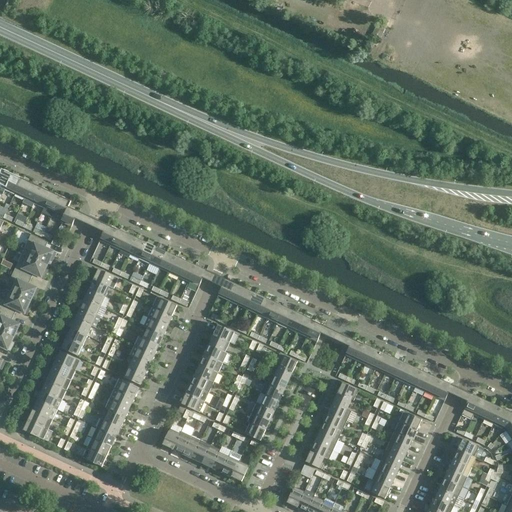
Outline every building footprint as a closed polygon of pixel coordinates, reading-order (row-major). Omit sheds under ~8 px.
[(377,46),(379,42),(385,28),(377,24),(369,43),(377,46)] [(0,187),(5,190),(12,174),(2,169),(0,174),(0,187)] [(15,195),(22,179),(12,174),(5,190),(15,195)] [(25,199),(32,183),(22,179),(15,195),(25,199)] [(34,204),(42,188),(32,183),(25,199),(34,204)] [(44,208),(52,192),(42,188),(34,204),(44,208)] [(52,218),(54,213),(61,197),(52,192),(44,208),(42,213),(52,218)] [(72,202),(61,197),(54,213),(63,217),(64,218),(69,207),(72,202)] [(79,212),(69,207),(64,218),(63,217),(61,223),(71,228),(76,219),(90,226),(93,218),(79,212)] [(118,230),(107,225),(93,218),(90,226),(104,232),(100,241),(110,246),(118,230)] [(120,250),(127,234),(118,230),(110,246),(120,250)] [(130,255),(137,239),(127,234),(120,250),(130,255)] [(31,235),(23,253),(30,256),(48,264),(50,259),(52,260),(55,253),(53,252),(54,252),(42,247),(42,246),(44,242),(45,241),(31,235)] [(139,260),(147,244),(137,239),(130,255),(139,260)] [(149,264),(157,248),(147,244),(139,260),(149,264)] [(159,269),(167,253),(157,248),(149,264),(159,269)] [(45,270),(48,264),(30,256),(23,253),(14,271),(28,277),(27,277),(29,272),(30,273),(30,272),(42,278),(42,277),(44,278),(47,271),(45,270)] [(169,273),(177,257),(167,253),(159,269),(169,273)] [(179,278),(186,262),(177,257),(169,273),(179,278)] [(189,282),(196,267),(186,262),(179,278),(189,282)] [(216,276),(196,267),(189,282),(199,287),(203,279),(213,283),(216,276)] [(119,279),(99,269),(94,279),(114,288),(119,279)] [(27,278),(28,277),(14,271),(10,280),(16,283),(12,292),(31,301),(33,296),(35,297),(38,290),(36,289),(37,288),(25,283),(25,282),(27,278)] [(228,301),(236,285),(225,280),(216,276),(213,283),(222,287),(218,296),(228,301)] [(113,289),(114,288),(94,279),(90,289),(106,297),(110,287),(113,289)] [(238,305),(245,289),(236,285),(228,301),(238,305)] [(101,307),(106,297),(90,289),(85,299),(101,307)] [(248,310),(255,294),(245,289),(238,305),(248,310)] [(28,306),(31,301),(12,292),(7,301),(1,298),(0,301),(0,308),(11,314),(11,313),(13,309),(25,314),(25,313),(27,314),(30,307),(28,306)] [(258,315),(265,299),(255,294),(248,310),(258,315)] [(157,309),(173,316),(177,306),(161,299),(157,297),(153,307),(157,309)] [(96,316),(101,307),(85,299),(80,309),(96,316)] [(267,319),(275,303),(265,299),(258,315),(267,319)] [(277,324),(285,308),(275,303),(267,319),(277,324)] [(168,326),(173,316),(157,309),(153,307),(148,317),(152,319),(152,318),(168,326)] [(11,314),(0,308),(0,330),(14,337),(16,332),(18,333),(22,326),(20,325),(20,324),(8,319),(9,319),(8,318),(10,314),(11,314)] [(287,328),(295,312),(285,308),(277,324),(287,328)] [(100,318),(96,316),(80,309),(76,319),(92,326),(96,328),(100,318)] [(297,333),(304,317),(295,312),(287,328),(297,333)] [(164,336),(168,326),(152,318),(152,319),(148,317),(144,327),(148,328),(164,336)] [(307,338),(314,322),(304,317),(297,333),(307,338)] [(87,336),(92,326),(76,319),(71,329),(87,336)] [(339,333),(325,326),(314,322),(307,338),(317,342),(321,334),(335,340),(339,333)] [(235,333),(219,325),(214,335),(227,341),(228,342),(230,343),(235,333)] [(159,345),(164,336),(148,328),(143,338),(159,345)] [(83,346),(87,336),(71,329),(67,338),(83,346)] [(11,343),(14,337),(0,330),(0,346),(8,350),(10,350),(13,343),(11,343)] [(356,360),(363,344),(339,333),(335,340),(350,347),(345,356),(356,360)] [(227,341),(214,335),(209,345),(217,348),(225,352),(230,343),(228,342),(227,341)] [(159,345),(143,338),(139,336),(135,346),(155,355),(159,345)] [(78,356),(83,346),(67,338),(62,349),(78,356)] [(366,365),(373,349),(363,344),(356,360),(366,365)] [(225,353),(225,352),(217,348),(209,345),(205,355),(214,359),(223,363),(227,354),(225,353)] [(150,365),(155,355),(135,346),(130,356),(134,358),(150,365)] [(375,369),(383,353),(373,349),(366,365),(375,369)] [(61,351),(56,362),(76,371),(81,361),(61,351)] [(385,374),(393,358),(383,353),(375,369),(385,374)] [(293,372),(298,362),(280,354),(275,364),(277,365),(280,366),(293,372)] [(218,373),(223,363),(214,359),(205,355),(200,364),(218,373)] [(145,375),(150,365),(134,358),(130,367),(145,375)] [(395,379),(402,363),(393,358),(385,374),(395,379)] [(76,371),(56,362),(51,371),(66,378),(67,379),(71,381),(76,371)] [(405,383),(412,367),(402,363),(395,379),(405,383)] [(218,373),(200,364),(196,374),(214,383),(218,373)] [(289,382),(293,372),(280,366),(277,365),(275,364),(271,373),(289,382)] [(141,385),(145,375),(130,367),(125,378),(141,385)] [(415,388),(422,372),(412,367),(405,383),(415,388)] [(67,379),(66,378),(51,371),(47,381),(57,386),(63,389),(67,379)] [(425,392),(432,376),(422,372),(415,388),(425,392)] [(284,392),(289,382),(271,373),(270,374),(275,376),(271,385),(284,392)] [(214,383),(196,374),(191,384),(209,393),(214,383)] [(434,397),(442,381),(432,376),(425,392),(434,397)] [(67,391),(63,389),(57,386),(47,381),(42,391),(58,399),(62,400),(67,391)] [(135,398),(139,388),(123,381),(119,391),(135,398)] [(462,390),(442,381),(434,397),(445,402),(449,393),(459,398),(462,390)] [(279,402),(284,392),(271,385),(270,386),(266,383),(261,393),(279,402)] [(354,401),(359,390),(343,383),(338,393),(352,399),(351,400),(354,401)] [(205,402),(209,393),(191,384),(187,394),(205,402)] [(135,398),(119,391),(115,389),(110,399),(130,408),(135,398)] [(481,399),(462,390),(459,398),(468,402),(464,411),(474,415),(481,399)] [(54,408),(58,399),(42,391),(38,401),(54,408)] [(275,411),(279,402),(261,393),(257,403),(275,411)] [(347,409),(351,400),(352,399),(338,393),(334,403),(347,409)] [(200,413),(205,402),(187,394),(182,404),(200,413)] [(125,418),(130,408),(110,399),(105,409),(109,410),(125,418)] [(484,420),(491,404),(481,399),(474,415),(484,420)] [(49,418),(54,408),(38,401),(33,411),(49,418)] [(275,411),(257,403),(252,413),(270,421),(275,411)] [(347,409),(334,403),(329,413),(347,421),(352,412),(347,409)] [(493,424),(501,408),(491,404),(484,420),(493,424)] [(511,421),(511,413),(501,408),(493,424),(505,430),(511,421)] [(121,428),(125,418),(109,410),(105,420),(101,418),(121,428)] [(364,410),(362,416),(368,419),(370,413),(364,410)] [(49,418),(33,411),(28,421),(48,430),(53,420),(49,418)] [(417,430),(422,420),(404,412),(399,422),(401,423),(404,424),(417,430)] [(270,421),(252,413),(248,422),(250,423),(253,424),(252,425),(266,431),(270,421)] [(343,431),(347,421),(329,413),(324,422),(343,431)] [(116,438),(121,428),(101,418),(96,428),(116,438)] [(48,430),(28,421),(24,431),(44,440),(48,442),(53,432),(48,430)] [(250,423),(248,422),(248,423),(250,424),(245,434),(261,441),(266,431),(252,425),(253,424),(250,423)] [(343,431),(324,422),(320,432),(338,441),(343,431)] [(401,423),(399,422),(395,431),(413,440),(417,430),(404,424),(401,423)] [(376,428),(376,430),(381,433),(384,426),(379,424),(376,428)] [(112,447),(116,438),(96,428),(92,438),(112,447)] [(180,437),(180,434),(170,429),(163,445),(173,450),(179,437),(180,437)] [(408,450),(413,440),(395,431),(390,441),(408,450)] [(188,444),(191,436),(181,432),(180,434),(180,437),(179,437),(173,450),(183,455),(188,444)] [(333,450),(338,441),(320,432),(315,442),(333,450)] [(193,459),(201,441),(191,436),(188,444),(183,455),(193,459)] [(107,457),(112,447),(92,438),(87,448),(107,457)] [(463,439),(458,449),(471,455),(471,456),(474,457),(479,447),(463,439)] [(208,451),(211,445),(201,441),(193,459),(202,464),(208,451)] [(404,459),(408,450),(390,441),(386,451),(404,459)] [(329,460),(333,450),(315,442),(311,452),(324,458),(327,459),(329,460)] [(212,468),(220,452),(221,450),(211,445),(208,451),(202,464),(212,468)] [(102,467),(107,457),(87,448),(82,458),(102,467)] [(476,458),(474,457),(471,456),(471,455),(458,449),(454,459),(472,467),(476,458)] [(399,469),(404,459),(386,451),(381,461),(399,469)] [(222,473),(230,457),(220,452),(212,468),(222,473)] [(322,470),(327,459),(324,458),(311,452),(306,462),(322,470)] [(239,462),(239,461),(230,457),(222,473),(232,477),(238,464),(237,464),(239,461),(239,462)] [(472,467),(454,459),(449,469),(467,477),(472,467)] [(242,482),(249,466),(239,461),(239,462),(239,461),(237,464),(238,464),(232,477),(242,482)] [(395,479),(399,469),(381,461),(376,471),(395,479)] [(302,471),(301,473),(311,478),(315,470),(305,465),(304,466),(302,471)] [(467,477),(449,469),(445,478),(463,487),(467,477)] [(390,489),(395,479),(376,471),(372,480),(374,481),(376,483),(390,489)] [(487,486),(490,479),(492,476),(488,474),(484,473),(480,483),(487,486)] [(463,487),(445,478),(440,488),(458,497),(463,487)] [(376,483),(374,481),(369,492),(385,499),(390,489),(376,483)] [(305,492),(294,487),(287,503),(297,508),(303,494),(304,495),(305,492)] [(454,506),(458,497),(440,488),(436,498),(454,506)] [(306,511),(315,494),(306,490),(305,492),(304,495),(303,494),(297,508),(306,511)] [(318,511),(324,501),(314,496),(315,494),(306,511),(318,511)] [(451,511),(454,506),(436,498),(431,508),(439,511),(451,511)] [(330,511),(335,503),(326,499),(325,501),(324,501),(318,511),(330,511)] [(342,511),(344,510),(343,510),(344,508),(335,503),(330,511),(342,511)]
